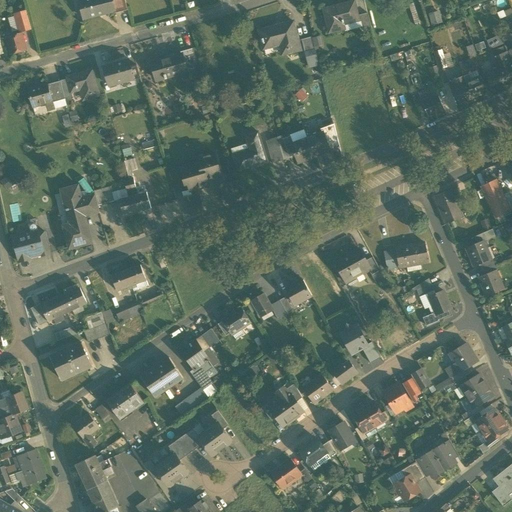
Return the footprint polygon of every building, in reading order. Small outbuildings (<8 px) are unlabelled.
[(82,0),(79,1),(83,19),(113,11),(114,11),(111,0),(82,0)] [(113,11),(114,13),(127,10),(123,0),(112,0),(111,0),(114,11),(113,11)] [(319,11),(326,37),(343,32),(341,26),(358,22),(356,17),(353,5),(336,9),(335,7),(319,11)] [(511,7),(498,12),(500,18),(506,16),(509,27),(511,25),(511,7)] [(15,15),(20,32),(31,29),(26,11),(15,15)] [(431,24),(442,23),(441,11),(430,12),(431,24)] [(358,22),(360,31),(371,28),(368,14),(356,17),(358,22)] [(14,16),(8,17),(12,30),(17,29),(14,16)] [(287,43),(290,53),(300,51),(293,23),(259,31),(263,49),(287,43)] [(11,51),(12,54),(25,50),(21,34),(7,38),(9,45),(8,45),(10,52),(11,51)] [(501,35),(486,41),(490,50),(504,44),(501,35)] [(302,40),(305,53),(315,50),(312,37),(302,40)] [(491,52),(494,58),(505,53),(508,52),(505,46),(491,52)] [(182,55),(186,68),(198,65),(193,48),(180,52),(181,55),(182,55)] [(433,50),(438,67),(445,65),(440,48),(433,50)] [(494,58),(498,68),(498,69),(505,66),(504,66),(510,64),(505,53),(494,58)] [(163,76),(164,79),(166,79),(165,77),(184,72),(183,69),(186,68),(182,55),(181,55),(151,64),(155,78),(163,76)] [(459,64),(462,72),(481,65),(478,57),(459,64)] [(103,67),(109,86),(134,79),(130,66),(128,60),(103,67)] [(130,66),(134,79),(140,77),(136,64),(130,66)] [(429,67),(432,78),(435,77),(438,76),(435,65),(429,67)] [(492,90),(511,82),(505,66),(498,69),(498,68),(485,74),(492,90)] [(83,89),(86,99),(99,95),(92,70),(66,77),(67,80),(71,93),(83,89)] [(469,74),(463,76),(472,98),(486,93),(480,79),(472,82),(469,74)] [(435,77),(438,87),(444,86),(441,76),(438,76),(435,77)] [(456,105),(472,98),(463,76),(448,83),(451,90),(450,91),(456,105)] [(61,82),(61,84),(65,99),(72,97),(71,93),(67,80),(61,82)] [(28,89),(32,107),(45,103),(52,101),(49,88),(48,84),(28,89)] [(53,102),(65,99),(61,84),(49,88),(52,101),(53,102)] [(420,97),(423,103),(438,97),(436,90),(420,97)] [(444,110),(438,97),(423,103),(428,117),(444,110)] [(53,102),(54,109),(67,106),(65,99),(53,102)] [(54,109),(53,102),(52,101),(45,103),(47,111),(54,109)] [(322,133),(328,149),(339,145),(334,124),(320,129),(322,133)] [(289,155),(296,152),(292,144),(308,138),(306,132),(305,132),(305,131),(283,139),(285,145),(289,155)] [(246,136),(248,143),(260,139),(258,133),(246,136)] [(308,138),(315,157),(315,155),(320,153),(320,155),(330,151),(328,149),(322,133),(308,138)] [(300,163),(315,157),(308,138),(292,144),(296,152),(300,163)] [(267,162),(260,139),(248,143),(250,150),(233,156),(238,172),(250,168),(249,167),(267,162)] [(129,144),(121,146),(124,157),(133,155),(129,144)] [(285,145),(280,146),(284,160),(291,158),(289,155),(285,145)] [(273,163),(284,160),(280,146),(269,149),(273,163)] [(188,183),(190,190),(209,185),(207,180),(221,176),(215,154),(204,157),(205,161),(185,167),(182,172),(185,184),(188,183)] [(124,161),(129,180),(134,178),(133,171),(138,169),(135,158),(124,161)] [(10,173),(1,180),(8,189),(17,182),(10,173)] [(124,178),(129,197),(133,196),(129,180),(127,180),(126,177),(124,178)] [(138,195),(134,178),(129,180),(133,196),(137,212),(151,208),(147,192),(138,195)] [(480,186),(495,218),(511,211),(510,210),(503,195),(496,179),(480,186)] [(226,183),(231,200),(236,199),(231,182),(226,183)] [(221,203),(231,200),(226,183),(216,186),(221,203)] [(63,226),(69,249),(92,243),(85,215),(84,211),(81,198),(82,198),(79,185),(61,190),(67,212),(72,210),(75,223),(70,224),(63,226)] [(434,198),(441,213),(458,206),(451,189),(434,198)] [(112,190),(95,194),(98,206),(115,201),(112,190)] [(511,190),(503,195),(510,210),(511,209),(511,190)] [(199,193),(189,196),(194,213),(204,210),(199,193)] [(98,207),(98,206),(95,194),(82,198),(81,198),(84,211),(98,207)] [(124,216),(137,212),(133,196),(129,197),(119,200),(124,216)] [(184,198),(189,215),(194,213),(189,196),(184,198)] [(441,213),(445,224),(462,217),(458,206),(441,213)] [(67,212),(70,224),(75,223),(72,210),(67,212)] [(480,222),(484,231),(492,228),(488,219),(480,222)] [(476,236),(479,243),(484,241),(495,237),(492,229),(476,236)] [(12,236),(19,262),(28,260),(27,257),(41,253),(42,256),(44,256),(38,233),(39,233),(38,231),(22,235),(21,233),(12,236)] [(38,233),(44,256),(50,254),(44,231),(39,233),(38,233)] [(480,264),(489,260),(485,250),(487,249),(487,248),(484,241),(479,243),(466,248),(474,267),(480,264)] [(395,250),(399,267),(406,266),(420,263),(428,262),(424,243),(395,249),(395,250)] [(336,264),(345,280),(354,275),(354,276),(369,268),(370,268),(366,261),(359,248),(350,253),(351,255),(352,257),(344,261),(344,259),(336,264)] [(489,248),(487,248),(487,249),(485,250),(489,260),(492,259),(491,258),(493,258),(489,248)] [(383,252),(386,270),(399,267),(395,250),(383,252)] [(158,258),(162,270),(167,268),(163,256),(158,258)] [(369,268),(373,275),(380,271),(373,257),(366,261),(370,268),(369,268)] [(480,264),(482,270),(494,265),(492,259),(489,260),(480,264)] [(420,263),(406,266),(407,272),(421,270),(420,263)] [(140,265),(126,270),(133,288),(137,287),(136,284),(146,280),(140,265)] [(496,270),(494,265),(482,270),(484,275),(493,271),(496,270)] [(131,289),(133,288),(126,270),(111,276),(117,291),(130,286),(131,289)] [(371,276),(376,285),(385,280),(380,271),(373,275),(371,276)] [(478,278),(486,296),(504,289),(500,281),(498,282),(493,271),(484,275),(478,278)] [(356,280),(354,276),(354,275),(345,280),(347,285),(356,280)] [(413,291),(417,290),(431,284),(429,279),(412,289),(413,291)] [(148,286),(146,280),(136,284),(137,287),(138,289),(148,286)] [(66,294),(80,287),(78,283),(63,289),(66,294)] [(286,290),(295,306),(312,296),(305,283),(298,286),(297,284),(286,290)] [(420,297),(427,294),(434,291),(431,284),(417,290),(420,297)] [(66,294),(60,296),(67,312),(72,310),(81,305),(87,303),(80,287),(66,294)] [(161,291),(138,302),(140,308),(164,297),(161,291)] [(435,313),(436,315),(447,310),(451,309),(444,291),(429,297),(432,305),(435,313)] [(251,300),(260,317),(272,311),(269,306),(262,293),(251,300)] [(427,294),(420,297),(425,309),(432,305),(429,297),(427,294)] [(62,314),(67,312),(60,296),(40,306),(48,321),(53,319),(62,314)] [(285,297),(280,300),(287,314),(293,311),(285,297)] [(277,319),(287,314),(280,300),(269,306),(272,311),(277,319)] [(115,312),(117,317),(140,308),(138,302),(115,312)] [(84,310),(81,305),(72,310),(74,314),(84,310)] [(37,321),(39,325),(48,321),(40,306),(32,309),(37,321)] [(141,312),(140,308),(117,317),(119,322),(141,312)] [(223,321),(231,333),(239,327),(240,329),(241,329),(245,326),(246,325),(250,322),(241,309),(223,321)] [(106,323),(107,324),(113,321),(109,310),(102,312),(106,323)] [(449,315),(447,310),(436,315),(435,313),(423,318),(427,327),(439,322),(438,320),(449,315)] [(85,318),(89,329),(106,323),(102,312),(85,318)] [(64,319),(62,314),(53,319),(55,323),(64,319)] [(218,324),(226,336),(231,333),(223,321),(218,324)] [(107,324),(106,323),(89,329),(84,331),(88,342),(110,334),(107,324)] [(511,323),(503,327),(503,328),(508,339),(505,341),(511,354),(511,323)] [(341,334),(352,354),(362,349),(362,348),(367,346),(366,345),(356,325),(341,334)] [(503,328),(503,327),(498,330),(503,341),(505,341),(508,339),(503,328)] [(55,334),(58,341),(77,334),(75,330),(69,332),(68,329),(55,334)] [(201,336),(209,348),(219,340),(211,329),(201,336)] [(196,340),(204,351),(209,348),(201,336),(196,340)] [(199,366),(209,359),(204,351),(196,340),(181,350),(194,370),(199,366)] [(362,349),(364,353),(375,347),(372,342),(366,345),(367,346),(362,348),(362,349)] [(51,357),(61,379),(92,365),(81,343),(51,357)] [(460,372),(467,368),(478,361),(467,343),(449,354),(455,364),(460,372)] [(364,353),(370,364),(380,358),(375,347),(364,353)] [(209,348),(204,351),(209,359),(199,366),(204,373),(219,363),(209,348)] [(141,376),(155,397),(183,378),(169,357),(141,376)] [(333,371),(342,383),(356,373),(349,362),(342,367),(341,365),(333,371)] [(446,369),(451,377),(460,372),(455,364),(446,369)] [(16,366),(8,368),(11,375),(19,372),(16,366)] [(191,372),(204,389),(212,383),(204,373),(199,366),(194,370),(191,372)] [(451,377),(454,383),(464,377),(470,373),(467,368),(460,372),(451,377)] [(411,376),(412,378),(418,387),(423,384),(424,386),(430,383),(422,369),(411,376)] [(460,386),(467,397),(486,385),(480,374),(467,382),(460,386)] [(305,390),(314,403),(332,390),(322,376),(316,381),(316,380),(304,388),(305,390)] [(454,383),(451,377),(435,387),(439,392),(448,386),(454,383)] [(467,382),(464,377),(454,383),(448,386),(452,392),(460,386),(467,382)] [(421,391),(418,387),(412,378),(402,384),(410,398),(421,391)] [(394,403),(399,411),(411,404),(398,383),(383,392),(391,405),(394,403)] [(106,401),(119,419),(143,402),(130,384),(106,401)] [(291,394),(296,402),(302,397),(294,384),(287,389),(290,394),(291,394)] [(493,396),(486,385),(467,397),(473,408),(474,408),(481,404),(493,396)] [(275,395),(280,401),(290,394),(287,389),(286,387),(275,395)] [(182,402),(189,412),(209,398),(202,388),(182,402)] [(0,393),(0,394),(2,399),(11,396),(8,390),(0,393)] [(2,399),(0,399),(0,409),(3,418),(11,415),(27,409),(20,392),(11,396),(2,399)] [(291,394),(290,394),(280,401),(293,419),(303,411),(296,402),(291,394)] [(283,426),(293,419),(280,401),(270,408),(270,409),(276,417),(283,426)] [(189,412),(182,402),(175,407),(182,417),(189,412)] [(373,402),(363,408),(374,427),(384,421),(385,421),(381,414),(373,402)] [(261,407),(271,420),(276,417),(270,409),(270,408),(267,403),(261,407)] [(394,403),(391,405),(396,413),(399,411),(394,403)] [(468,418),(469,418),(479,412),(484,409),(481,404),(474,408),(473,408),(465,413),(468,418)] [(109,415),(102,405),(95,409),(102,419),(109,415)] [(364,433),(365,433),(374,427),(363,408),(353,414),(360,426),(364,433)] [(476,422),(482,431),(501,420),(494,409),(482,417),(475,421),(476,422)] [(218,423),(222,429),(228,425),(218,411),(211,415),(217,423),(218,423)] [(384,421),(387,426),(393,423),(386,411),(381,414),(385,421),(384,421)] [(482,417),(479,412),(469,418),(472,424),(476,422),(475,421),(482,417)] [(73,425),(83,439),(90,434),(99,427),(89,413),(73,425)] [(13,420),(11,415),(3,418),(0,419),(0,434),(2,438),(10,435),(19,431),(15,419),(13,420)] [(507,430),(501,420),(482,431),(487,441),(488,442),(496,436),(507,430)] [(334,438),(340,449),(340,448),(354,440),(344,422),(329,431),(334,438)] [(211,455),(214,456),(217,454),(217,451),(225,445),(228,446),(230,444),(231,441),(222,429),(218,423),(217,423),(199,436),(198,437),(203,444),(211,455)] [(28,424),(22,425),(24,434),(30,433),(28,424)] [(355,429),(362,441),(368,438),(365,433),(364,433),(360,426),(355,429)] [(378,432),(374,427),(365,433),(368,438),(378,432)] [(193,428),(175,442),(185,456),(203,444),(198,437),(199,436),(193,428)] [(2,438),(0,434),(0,443),(2,445),(13,441),(10,435),(2,438)] [(83,439),(90,448),(97,443),(90,434),(83,439)] [(486,442),(490,449),(500,441),(496,436),(488,442),(487,441),(486,442)] [(334,438),(328,441),(335,453),(338,457),(343,454),(340,448),(340,449),(334,438)] [(310,465),(326,453),(327,452),(322,446),(317,440),(300,452),(305,458),(310,465)] [(445,443),(451,454),(456,451),(450,440),(445,443)] [(330,458),(335,453),(328,441),(322,446),(327,452),(326,453),(330,458)] [(179,461),(185,456),(175,442),(168,446),(174,454),(175,454),(179,461)] [(445,443),(433,451),(444,470),(456,463),(451,454),(445,443)] [(12,457),(9,450),(0,453),(0,455),(2,460),(12,457)] [(24,477),(27,485),(46,478),(43,470),(41,471),(37,458),(38,458),(35,450),(17,457),(20,465),(21,464),(26,476),(24,477)] [(432,477),(444,470),(433,451),(421,458),(428,470),(432,477)] [(451,454),(456,463),(461,460),(456,451),(451,454)] [(330,458),(326,453),(310,465),(314,470),(330,458)] [(174,454),(165,461),(178,479),(182,476),(185,477),(187,475),(188,472),(179,461),(175,454),(174,454)] [(108,459),(99,463),(95,455),(76,464),(88,489),(107,481),(105,477),(102,471),(111,467),(111,466),(108,459)] [(20,465),(17,457),(13,458),(15,464),(17,470),(17,472),(15,474),(17,481),(19,480),(20,482),(22,487),(27,485),(24,477),(26,476),(21,464),(20,465)] [(300,462),(305,469),(309,474),(314,470),(310,465),(305,458),(300,462)] [(415,461),(416,462),(423,473),(428,470),(421,458),(415,461)] [(143,464),(154,478),(159,474),(155,468),(156,467),(150,459),(143,464)] [(271,473),(282,489),(302,475),(300,472),(290,459),(271,473)] [(173,482),(178,479),(165,461),(156,467),(155,468),(159,474),(168,486),(171,487),(173,485),(173,482)] [(423,473),(416,462),(405,468),(409,475),(410,475),(415,484),(425,477),(423,473)] [(17,470),(15,464),(6,467),(8,473),(17,470)] [(501,487),(506,493),(511,488),(511,465),(495,479),(501,487)] [(3,467),(0,467),(0,480),(2,486),(9,483),(3,467)] [(114,473),(111,467),(102,471),(105,477),(114,473)] [(395,474),(399,481),(409,475),(405,468),(401,471),(395,474)] [(312,478),(309,474),(305,469),(300,472),(302,475),(307,482),(312,478)] [(423,473),(425,477),(427,480),(432,477),(428,470),(423,473)] [(17,481),(15,474),(9,475),(12,485),(20,482),(19,480),(17,481)] [(410,475),(409,475),(399,481),(394,484),(397,489),(396,492),(398,494),(401,495),(405,501),(420,492),(415,484),(410,475)] [(97,511),(105,511),(107,511),(116,507),(119,506),(107,481),(88,489),(97,511)] [(493,493),(503,506),(511,500),(507,495),(506,493),(501,487),(493,493)] [(16,503),(17,503),(21,498),(11,489),(4,491),(16,503)] [(181,507),(184,511),(185,511),(187,511),(186,511),(197,503),(194,498),(181,507)] [(136,506),(139,511),(154,511),(146,499),(136,506)] [(187,511),(212,511),(203,499),(197,503),(186,511),(187,511)] [(0,511),(17,511),(11,508),(0,501),(0,511)] [(16,503),(11,508),(17,511),(22,511),(24,510),(17,503),(16,503)] [(436,511),(446,511),(451,508),(446,503),(436,511)]
